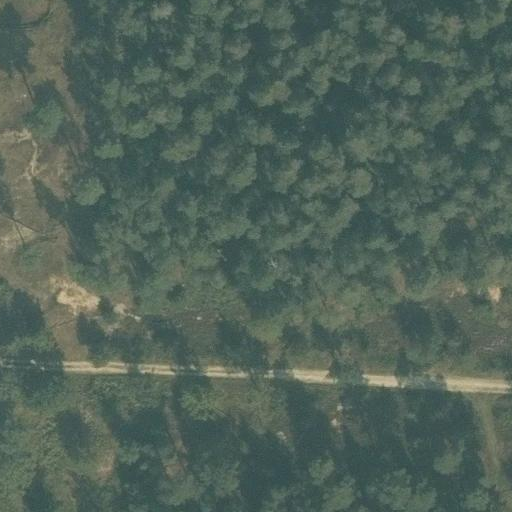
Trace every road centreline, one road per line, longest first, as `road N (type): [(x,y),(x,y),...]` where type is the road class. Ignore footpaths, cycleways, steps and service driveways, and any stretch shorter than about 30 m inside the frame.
road 1 (track): [(0,359),(511,388)]
road 2 (track): [(251,374),(286,342),(511,199)]
